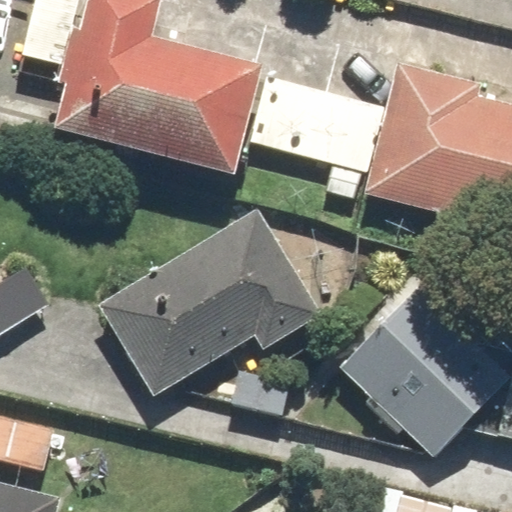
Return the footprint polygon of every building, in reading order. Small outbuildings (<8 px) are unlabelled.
[(67,69),(80,0),(34,0),(22,60),(67,69)] [(157,0),(96,0),(61,135),(239,182),(268,72),(156,43),(167,2),(157,0)] [(404,68),(371,195),(511,232),(511,105),(483,98),(486,89),(404,68)] [(272,82),(255,144),(370,174),(386,112),(272,82)] [(261,213),(104,309),(159,400),(259,339),(268,353),(325,318),(261,213)] [(0,282),(0,343),(51,314),(24,269),(0,282)] [(511,374),(424,290),(344,371),(439,462),(511,386),(511,374)] [(293,385),(239,372),(230,407),(285,420),(293,385)] [(61,435),(0,419),(0,463),(51,476),(61,435)] [(62,511),(65,501),(0,485),(0,511),(62,511)]
